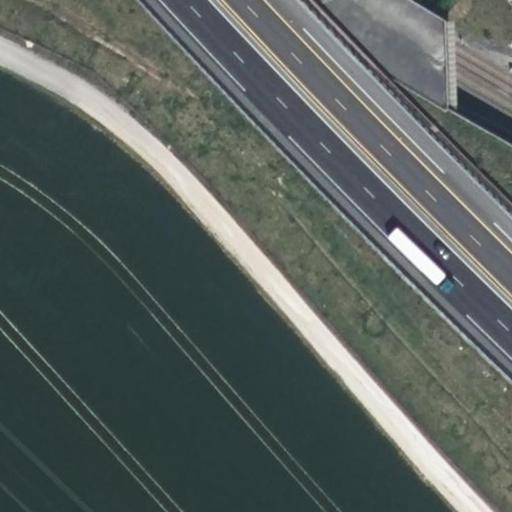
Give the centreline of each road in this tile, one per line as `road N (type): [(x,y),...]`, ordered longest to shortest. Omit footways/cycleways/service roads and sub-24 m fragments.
road 1 (track): [(488,511),(127,118),(77,82)]
road 2 (motorway): [(186,0),(511,336)]
road 3 (motorway): [(511,265),(254,0)]
